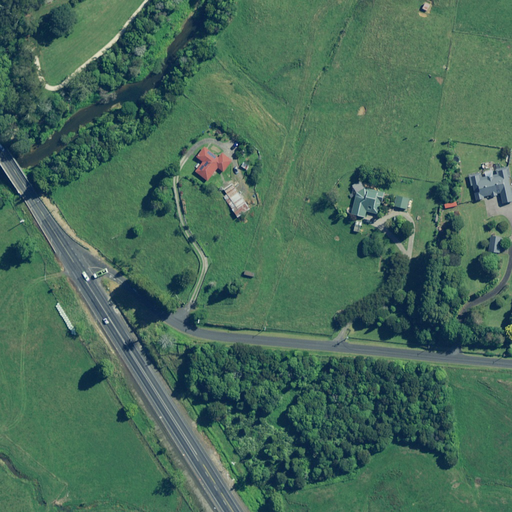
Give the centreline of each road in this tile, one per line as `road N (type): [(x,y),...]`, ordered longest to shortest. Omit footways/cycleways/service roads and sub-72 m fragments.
road 1 (residential): [(77,267),(106,270),(201,333),(511,364)]
road 2 (trunk): [(77,267),(231,511)]
